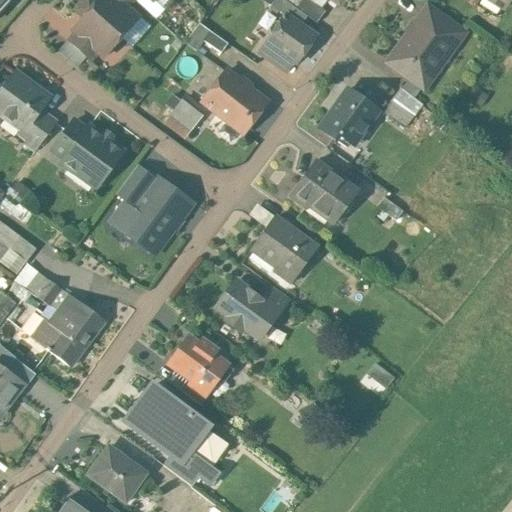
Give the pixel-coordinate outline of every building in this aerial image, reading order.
[(0,0),(0,9),(8,0),(0,0)] [(115,0),(99,0),(97,3),(93,0),(82,0),(80,3),(121,39),(138,20),(127,10),(115,0)] [(135,1),(133,0),(115,0),(127,10),(135,1)] [(274,0),(270,7),(285,17),(300,27),(307,17),(296,10),(282,0),(274,0)] [(303,0),(282,0),(296,10),(303,0)] [(325,12),(307,0),(303,0),(296,10),(307,17),(316,24),(325,12)] [(509,0),(489,0),(504,9),(509,0)] [(121,39),(80,3),(73,11),(82,19),(72,30),(98,54),(103,58),(121,39)] [(451,25),(428,8),(419,20),(443,37),(451,25)] [(282,22),(273,24),(269,30),(270,38),(259,54),(274,64),(281,54),(296,64),(315,37),(300,27),(285,17),(282,22)] [(419,20),(419,19),(387,63),(423,89),(463,34),(451,25),(443,37),(419,20)] [(199,24),(184,44),(195,51),(202,41),(208,31),(199,24)] [(227,45),(208,31),(202,41),(220,54),(227,45)] [(98,54),(74,32),(66,41),(91,63),(98,54)] [(281,54),(274,64),(288,75),(296,64),(281,54)] [(266,104),(226,72),(202,103),(242,135),(266,104)] [(49,99),(14,73),(0,92),(0,114),(2,116),(5,116),(26,131),(31,135),(23,145),(34,153),(56,124),(40,112),(49,99)] [(421,105),(400,89),(390,101),(413,118),(421,105)] [(377,111),(348,90),(318,131),(333,142),(337,137),(351,147),(377,111)] [(172,96),(165,105),(173,111),(180,102),(172,96)] [(202,117),(181,100),(180,102),(173,111),(169,116),(190,132),(202,117)] [(413,118),(390,101),(383,112),(405,128),(413,118)] [(73,122),(51,151),(64,160),(85,131),(73,122)] [(122,153),(88,128),(85,131),(64,160),(61,163),(95,188),(122,153)] [(303,179),(344,209),(356,193),(315,163),(303,179)] [(116,195),(125,202),(116,214),(132,226),(125,235),(154,256),(192,205),(157,179),(156,180),(137,167),(116,195)] [(344,209),(303,179),(290,198),(305,209),(307,206),(333,224),(344,209)] [(403,212),(384,199),(378,208),(396,222),(403,212)] [(315,249),(274,219),(251,251),(276,269),(273,273),(289,284),(315,249)] [(0,222),(0,262),(16,275),(26,262),(10,250),(20,238),(0,222)] [(35,250),(20,238),(10,250),(26,262),(35,250)] [(38,274),(28,266),(15,283),(26,290),(38,274)] [(38,274),(26,290),(36,298),(48,281),(38,274)] [(48,281),(36,298),(49,307),(60,291),(48,281)] [(260,301),(235,282),(216,308),(228,317),(225,321),(240,333),(243,329),(258,340),(277,313),(260,301)] [(26,290),(15,283),(9,291),(44,314),(49,307),(36,298),(26,290)] [(288,299),(271,286),(260,301),(277,313),(288,299)] [(103,322),(60,291),(49,307),(55,312),(48,323),(45,320),(31,339),(46,350),(45,351),(47,352),(48,352),(48,351),(70,367),(103,322)] [(0,292),(0,324),(16,304),(0,292)] [(198,346),(188,339),(169,365),(191,382),(206,393),(207,393),(217,379),(224,383),(232,371),(212,356),(215,352),(201,342),(198,346)] [(7,373),(3,370),(2,371),(0,368),(0,408),(4,412),(22,386),(25,388),(35,375),(12,357),(11,358),(16,361),(7,373)] [(362,383),(383,393),(393,373),(372,363),(362,383)] [(206,393),(191,382),(182,394),(197,405),(206,393)] [(196,420),(152,387),(126,422),(171,455),(180,462),(188,452),(193,445),(192,444),(188,442),(201,424),(196,420)] [(144,476),(108,449),(88,476),(119,499),(129,486),(134,489),(144,476)] [(180,462),(171,455),(163,467),(191,488),(199,477),(209,485),(217,474),(188,452),(180,462)] [(80,511),(67,502),(60,511),(80,511)]
